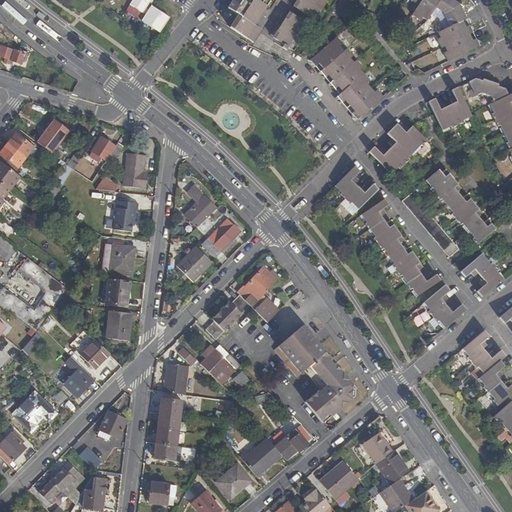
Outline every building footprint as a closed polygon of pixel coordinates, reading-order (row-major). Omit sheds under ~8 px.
[(143,13),(149,5),(151,0),(132,0),(130,5),(143,13)] [(238,15),(230,27),(238,33),(253,43),(262,30),(255,25),(271,0),(232,0),(227,8),(238,15)] [(292,0),(290,4),(315,20),(327,0),(292,0)] [(443,53),(447,62),(479,46),(476,38),(473,40),(470,34),(473,33),(469,24),(466,26),(464,21),(467,19),(459,3),(453,0),(411,0),(419,5),(412,15),(420,20),(422,17),(427,21),(436,8),(443,13),(450,26),(438,32),(440,38),(437,39),(441,48),(444,46),(447,51),(443,53)] [(160,33),(169,18),(151,6),(142,21),(160,33)] [(269,36),(294,51),(311,26),(286,10),(269,36)] [(323,69),(320,72),(325,78),(328,75),(333,81),(330,83),(335,89),(338,87),(342,92),(339,94),(337,96),(342,103),(345,101),(354,111),(351,113),(357,120),(371,108),(372,110),(384,98),(377,90),(374,92),(367,84),(370,81),(360,70),(363,68),(357,60),(354,63),(350,58),(353,56),(347,49),(344,51),(340,46),(342,43),(337,37),(310,60),(315,66),(319,63),(323,69)] [(13,50),(0,46),(0,61),(3,62),(4,59),(22,64),(25,54),(13,50)] [(491,95),(495,103),(509,96),(506,90),(498,87),(499,85),(483,79),(482,81),(475,79),(468,82),(475,95),(481,92),(491,95)] [(452,104),(448,106),(458,125),(464,123),(463,120),(472,116),(472,115),(458,87),(451,90),(454,97),(450,99),(452,104)] [(511,94),(509,96),(495,103),(491,105),(495,114),(493,115),(496,121),(511,112),(511,94)] [(453,128),(458,125),(448,106),(445,107),(443,102),(438,104),(435,98),(428,102),(442,130),(452,126),(453,128)] [(511,112),(496,121),(498,126),(501,125),(505,134),(511,130),(511,112)] [(298,128),(305,118),(299,114),(293,125),(298,128)] [(55,121),(37,143),(52,155),(69,132),(55,121)] [(402,129),(397,124),(392,129),(411,149),(418,142),(420,144),(425,139),(412,127),(409,130),(405,126),(402,129)] [(404,156),(411,149),(392,129),(387,135),(392,139),(388,143),(392,147),(389,150),(402,162),(406,158),(404,156)] [(15,135),(8,144),(26,158),(32,149),(15,135)] [(92,152),(111,166),(122,149),(117,146),(115,148),(101,138),(92,152)] [(0,163),(13,174),(26,158),(8,144),(0,153),(0,163)] [(379,152),(374,147),(368,153),(388,172),(395,165),(397,167),(402,162),(389,150),(386,153),(382,149),(379,152)] [(33,163),(39,155),(32,149),(26,158),(33,163)] [(142,178),(143,172),(145,156),(127,154),(123,187),(146,189),(147,179),(142,178)] [(74,155),(67,166),(72,171),(80,159),(74,155)] [(86,163),(80,159),(72,171),(72,172),(77,176),(86,163)] [(0,200),(2,202),(20,179),(13,174),(0,163),(0,200)] [(67,166),(57,181),(62,186),(72,172),(72,171),(67,166)] [(354,177),(359,172),(354,167),(335,186),(342,193),(340,195),(345,200),(357,187),(354,185),(358,180),(354,177)] [(443,175),(440,172),(426,184),(430,189),(432,188),(438,194),(454,180),(446,171),(443,175)] [(114,186),(102,179),(95,191),(114,193),(114,186)] [(458,193),(462,190),(454,180),(438,194),(444,202),(442,204),(446,209),(461,196),(458,193)] [(57,181),(45,198),(52,203),(62,186),(57,181)] [(351,202),(358,209),(377,190),(372,185),(367,190),(364,186),(360,190),(357,187),(345,200),(349,204),(351,202)] [(184,215),(198,228),(217,209),(194,187),(187,194),(198,204),(192,210),(191,209),(184,215)] [(190,206),(194,201),(186,195),(182,200),(190,206)] [(403,203),(408,209),(418,201),(413,195),(403,203)] [(463,200),(461,196),(446,209),(451,214),(453,212),(459,219),(471,209),(469,206),(473,203),(467,196),(463,200)] [(12,208),(22,214),(28,205),(17,199),(12,208)] [(365,225),(369,230),(370,229),(383,220),(381,216),(386,213),(382,209),(388,204),(384,199),(362,214),(368,223),(365,225)] [(116,201),(113,230),(132,233),(133,226),(136,226),(139,204),(116,201)] [(423,207),(418,201),(408,209),(413,215),(423,207)] [(428,213),(423,207),(413,215),(418,221),(428,213)] [(473,212),(471,209),(459,219),(465,226),(463,228),(467,233),(481,221),(479,218),(483,215),(478,208),(473,212)] [(89,216),(81,211),(75,220),(83,226),(89,216)] [(418,221),(424,228),(434,219),(428,213),(418,221)] [(227,219),(208,239),(221,252),(241,233),(227,219)] [(424,228),(429,234),(439,226),(434,219),(424,228)] [(386,223),(383,220),(370,229),(376,237),(374,238),(377,244),(397,230),(390,220),(386,223)] [(473,237),(480,245),(496,231),(488,220),(484,224),(481,221),(467,233),(472,239),(473,237)] [(444,232),(439,226),(429,234),(434,240),(444,232)] [(400,243),(404,241),(397,230),(377,244),(381,249),(383,248),(389,256),(402,247),(400,243)] [(449,238),(444,232),(434,240),(440,246),(449,238)] [(0,237),(0,254),(7,260),(15,250),(0,237)] [(440,246),(445,252),(454,244),(449,238),(440,246)] [(221,252),(208,239),(201,245),(215,259),(221,252)] [(460,250),(454,244),(445,252),(450,259),(460,250)] [(103,272),(131,275),(134,248),(106,245),(103,272)] [(193,282),(212,262),(197,247),(177,266),(193,282)] [(404,250),(402,247),(389,256),(394,264),(392,265),(396,271),(415,257),(408,247),(404,250)] [(488,264),(482,256),(461,273),(465,279),(471,275),(474,279),(478,275),(481,278),(494,267),(490,262),(488,264)] [(418,270),(422,267),(415,257),(396,271),(400,276),(402,275),(407,283),(420,274),(418,270)] [(66,289),(26,258),(18,269),(47,291),(48,298),(35,313),(3,288),(0,292),(0,306),(36,335),(40,329),(56,304),(66,289)] [(483,289),(477,293),(481,298),(503,280),(496,273),(499,271),(494,267),(481,278),(483,281),(479,284),(483,289)] [(279,312),(266,300),(262,305),(257,300),(261,295),(276,281),(263,268),(244,287),(243,286),(236,293),(239,296),(243,300),(250,307),(267,324),(274,317),(279,312)] [(412,288),(418,296),(440,281),(436,275),(430,279),(427,274),(423,277),(420,274),(407,283),(406,284),(410,289),(412,288)] [(127,307),(130,282),(108,279),(105,304),(127,307)] [(444,295),(449,291),(445,285),(424,303),(430,310),(428,312),(433,317),(446,306),(443,303),(448,299),(444,295)] [(298,301),(303,297),(299,291),(294,297),(298,301)] [(262,305),(266,300),(261,295),(257,300),(262,305)] [(231,304),(242,315),(250,307),(243,300),(239,296),(231,304)] [(214,322),(224,332),(242,315),(231,304),(230,302),(212,320),(214,322)] [(438,321),(445,328),(466,311),(461,305),(456,309),(453,305),(449,309),(446,306),(433,317),(437,322),(438,321)] [(511,308),(499,319),(504,325),(510,320),(511,322),(511,308)] [(128,340),(132,314),(110,311),(106,338),(128,340)] [(215,341),(224,332),(214,322),(205,330),(215,341)] [(340,406),(342,409),(356,398),(355,388),(322,349),(303,326),(274,351),(294,377),(296,379),(305,371),(321,390),(306,403),(322,421),(330,415),(332,417),(337,413),(335,410),(340,406)] [(483,341),(489,337),(484,332),(463,349),(470,357),(467,359),(471,364),(485,352),(482,349),(487,346),(483,341)] [(95,369),(109,355),(94,341),(80,355),(95,369)] [(191,364),(196,359),(183,347),(178,351),(191,364)] [(206,361),(215,352),(211,348),(202,357),(206,361)] [(488,356),(485,352),(471,364),(475,368),(477,367),(484,375),(500,362),(505,357),(500,351),(495,356),(492,352),(488,356)] [(225,361),(215,352),(206,361),(202,365),(222,385),(241,366),(233,358),(231,356),(225,361)] [(77,399),(94,380),(80,367),(71,358),(66,363),(75,372),(62,385),(77,399)] [(498,380),(502,376),(498,372),(504,368),(500,362),(484,375),(478,380),(485,388),(482,389),(487,394),(488,393),(500,383),(498,380)] [(166,364),(163,393),(183,396),(186,366),(166,364)] [(28,379),(34,372),(26,366),(21,373),(28,379)] [(241,372),(232,380),(241,389),(249,381),(241,372)] [(492,402),(496,407),(511,394),(511,388),(507,382),(503,386),(500,383),(488,393),(494,400),(492,402)] [(62,392),(54,400),(60,406),(68,398),(62,392)] [(57,413),(36,393),(13,416),(32,434),(39,427),(37,425),(43,419),(47,423),(57,413)] [(268,395),(256,398),(258,405),(270,402),(268,395)] [(161,399),(155,459),(174,461),(182,402),(161,399)] [(511,403),(511,402),(493,417),(497,423),(499,421),(506,429),(511,423),(511,403)] [(126,421),(108,412),(99,430),(118,439),(126,421)] [(330,415),(322,421),(324,424),(332,417),(330,415)] [(313,439),(304,429),(301,426),(276,446),(288,459),(298,450),(299,451),(313,439)] [(11,434),(21,444),(23,441),(13,432),(11,434)] [(21,444),(11,434),(0,445),(0,457),(8,466),(25,448),(21,444)] [(362,444),(376,464),(391,453),(377,434),(362,444)] [(257,476),(281,456),(267,440),(243,460),(257,476)] [(86,449),(78,457),(94,472),(102,465),(86,449)] [(399,468),(402,466),(402,465),(398,459),(397,460),(391,453),(376,464),(390,484),(404,474),(399,468)] [(332,474),(321,484),(335,500),(358,479),(343,461),(330,472),(332,474)] [(62,491),(75,504),(80,496),(73,489),(84,478),(69,464),(39,494),(50,506),(57,499),(55,498),(62,491)] [(216,483),(230,499),(251,481),(238,465),(216,483)] [(332,474),(330,472),(319,482),(321,484),(332,474)] [(83,507),(102,509),(105,480),(94,479),(93,491),(85,490),(83,507)] [(379,493),(392,511),(396,511),(405,506),(413,500),(399,480),(379,493)] [(169,489),(169,485),(152,483),(149,503),(167,505),(167,500),(175,501),(176,498),(181,498),(182,490),(169,489)] [(310,500),(307,503),(299,510),(301,511),(325,511),(331,507),(316,490),(308,498),(310,500)] [(218,511),(221,510),(206,492),(191,504),(197,511),(218,511)] [(405,506),(408,511),(435,511),(438,510),(425,492),(413,500),(405,506)]
